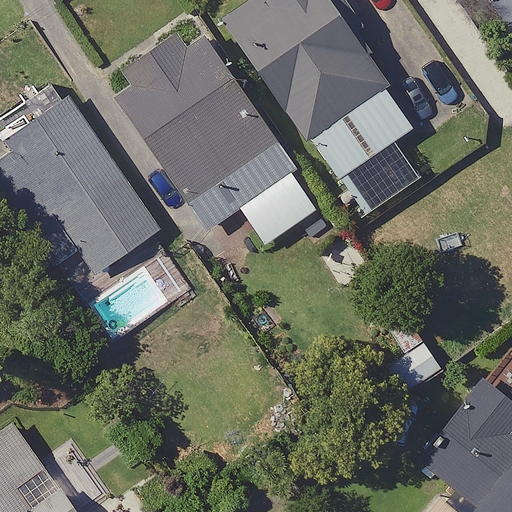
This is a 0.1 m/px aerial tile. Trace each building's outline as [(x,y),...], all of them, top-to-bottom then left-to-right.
[(416,125),(327,0),(267,0),(229,27),(358,207),(408,171),(389,145),(416,125)] [(511,0),(490,0),(511,31),(511,74),(511,0)] [(183,52),(175,39),(123,75),(131,88),(118,97),(209,230),(296,170),(204,37),(183,52)] [(0,175),(0,184),(33,231),(57,264),(75,290),(96,276),(162,229),(71,101),(39,124),(6,148),(17,164),(0,175)] [(511,511),(511,428),(511,427),(511,426),(511,406),(488,386),(424,463),(444,480),(417,511),(511,511)] [(0,511),(100,511),(116,501),(72,441),(44,461),(16,423),(0,434),(0,511)]
